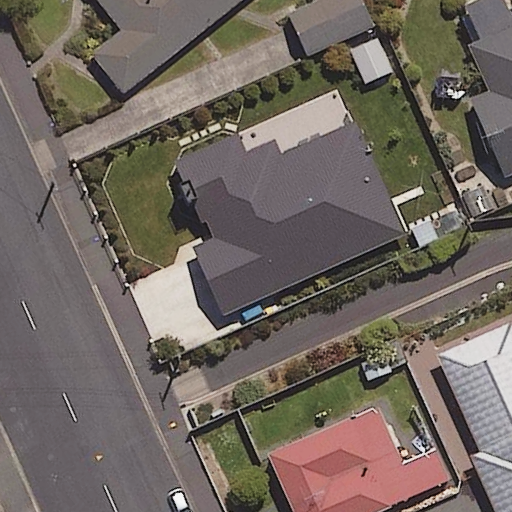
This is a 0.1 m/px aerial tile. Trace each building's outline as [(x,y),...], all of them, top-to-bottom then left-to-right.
[(238,0),(100,0),(123,28),(92,53),(123,92),(238,0)] [(364,0),(307,0),(288,9),(310,56),(376,24),(364,0)] [(511,26),(473,44),(493,88),(470,99),(505,176),(511,173),(511,26)] [(402,234),(353,122),(279,155),(273,142),(244,154),(235,134),(177,160),(212,240),(195,248),(223,313),(402,234)] [(511,511),(511,323),(439,357),(488,464),(478,468),(498,511),(511,511)] [(322,374),(330,394),(332,399),(345,393),(351,409),(401,389),(385,349),(322,374)] [(330,394),(322,374),(238,408),(252,443),(302,423),(296,408),(330,394)] [(403,465),(375,405),(268,455),(294,511),(373,511),(450,477),(438,449),(403,465)]
